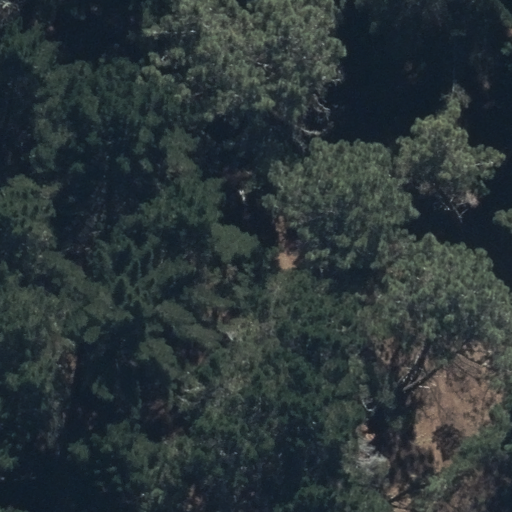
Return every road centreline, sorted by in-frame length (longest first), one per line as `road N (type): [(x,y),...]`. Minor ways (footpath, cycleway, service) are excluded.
road 1 (track): [(436,511),(465,293),(389,54),(348,0)]
road 2 (unknown): [(0,378),(71,511)]
